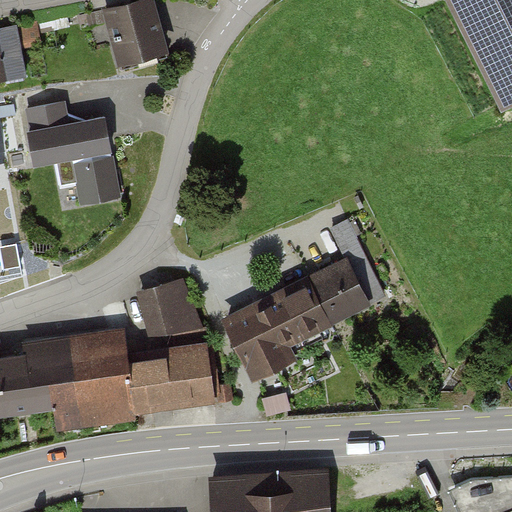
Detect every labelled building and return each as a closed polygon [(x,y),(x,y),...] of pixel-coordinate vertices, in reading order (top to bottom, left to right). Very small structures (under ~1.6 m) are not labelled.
[(157,0),(146,0),(107,12),(125,69),(174,55),(157,0)] [(511,0),(452,0),(503,102),(511,97),(511,0)] [(21,30),(0,33),(0,84),(30,80),(21,30)] [(120,197),(106,118),(68,125),(64,102),(25,109),(35,163),(73,156),(82,203),(120,197)] [(353,259),(229,320),(257,377),(301,355),(295,343),(375,303),(353,259)] [(196,323),(178,280),(143,290),(152,328),(196,323)] [(125,342),(0,359),(0,409),(55,402),(59,428),(137,417),(136,408),(212,397),(205,346),(127,356),(125,342)] [(230,382),(217,384),(220,400),(232,398),(230,382)] [(328,511),(326,472),(213,478),(214,511),(328,511)] [(511,511),(511,475),(472,478),(456,485),(468,511),(511,511)]
